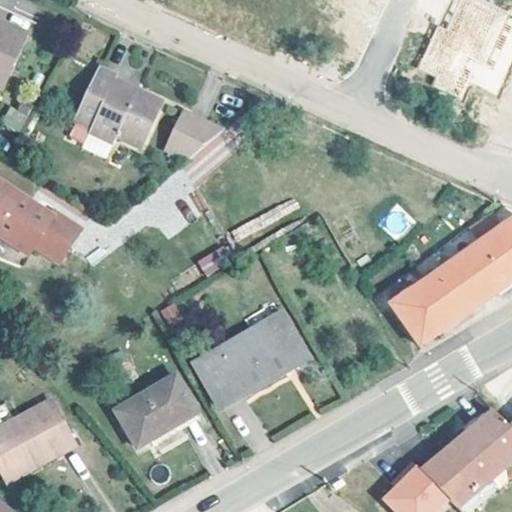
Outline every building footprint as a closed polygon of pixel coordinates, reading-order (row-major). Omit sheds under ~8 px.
[(353,9),(356,0),(273,0),(263,25),(329,54),(342,25),(350,29),(358,11),(353,9)] [(342,25),(329,54),(339,59),(365,0),(356,0),(353,9),(358,11),(350,29),(342,25)] [(493,71),(511,27),(511,16),(475,0),(459,0),(446,32),(436,28),(417,70),(436,79),(432,88),(460,100),(476,64),(493,71)] [(0,94),(6,97),(31,41),(0,28),(0,94)] [(94,140),(118,150),(121,144),(142,154),(163,106),(139,96),(137,100),(116,93),(120,84),(105,78),(75,146),(90,152),(94,140)] [(38,117),(14,101),(1,121),(25,137),(38,117)] [(170,155),(187,162),(202,149),(223,131),(186,119),(170,155)] [(94,140),(90,152),(87,157),(113,167),(118,150),(94,140)] [(2,187),(0,190),(0,240),(30,261),(36,253),(61,271),(84,238),(58,219),(55,223),(2,187)] [(397,240),(415,222),(397,205),(380,223),(397,240)] [(470,232),(480,245),(501,230),(492,217),(470,232)] [(434,278),(463,319),(511,284),(511,222),(501,230),(480,245),(434,278)] [(222,245),(197,263),(207,277),(232,260),(222,245)] [(421,349),(463,319),(434,278),(392,308),(421,349)] [(160,310),(169,326),(184,318),(175,302),(160,310)] [(216,405),(281,370),(274,358),(298,345),(282,315),(193,365),(216,405)] [(274,358),(281,370),(305,357),(298,345),(274,358)] [(174,375),(114,409),(135,445),(195,411),(174,375)] [(59,448),(62,453),(76,446),(52,401),(0,428),(0,464),(5,474),(59,448)] [(507,463),(511,459),(511,428),(492,409),(470,428),(507,463)] [(490,477),(507,463),(470,428),(419,469),(447,496),(456,506),(457,505),(490,477)] [(59,448),(5,474),(8,480),(62,453),(59,448)] [(419,469),(411,460),(398,472),(403,477),(394,485),(382,497),(396,511),(430,511),(447,496),(419,469)] [(403,477),(398,472),(390,481),(394,485),(403,477)] [(339,476),(331,482),(337,491),(345,485),(339,476)] [(490,477),(457,505),(463,511),(465,511),(497,485),(490,477)] [(12,511),(0,502),(0,511),(12,511)]
